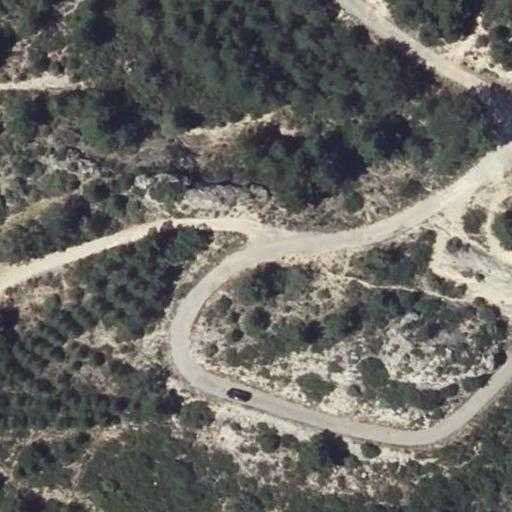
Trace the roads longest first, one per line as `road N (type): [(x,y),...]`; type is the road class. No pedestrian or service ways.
road 1 (track): [(511,363),(461,418),(416,438),(199,385),(181,365),(180,325),(219,272),(303,245),(361,239),(484,172),(503,146),(489,95),(355,0)]
road 2 (track): [(295,247),(251,225),(163,226),(0,275)]
